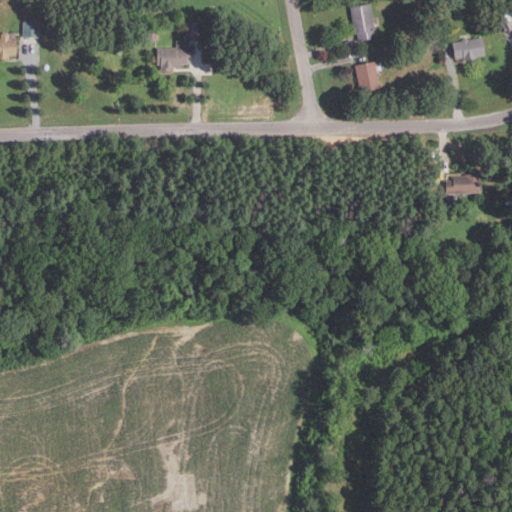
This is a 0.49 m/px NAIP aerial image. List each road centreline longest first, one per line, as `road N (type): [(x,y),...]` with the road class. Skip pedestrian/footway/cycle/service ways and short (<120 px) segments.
road 1 (residential): [(0,135),(443,126),(511,114)]
road 2 (residential): [(315,128),(293,0)]
